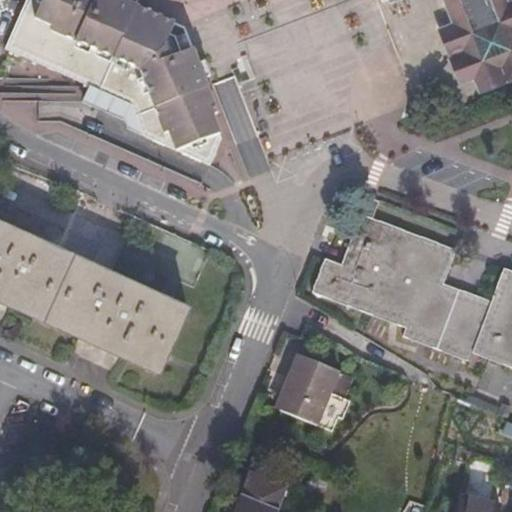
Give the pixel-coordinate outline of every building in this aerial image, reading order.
[(29,0),(25,11),(54,25),(54,32),(143,71),(167,133),(171,131),(214,115),(220,112),(210,85),(189,28),(140,7),(124,0),(29,0)] [(511,0),(452,0),(460,22),(444,27),(463,80),(480,74),(486,89),(511,80),(511,0)] [(54,25),(25,11),(8,48),(132,103),(144,135),(178,150),(171,131),(167,133),(143,71),(54,32),(54,25)] [(171,131),(178,150),(222,135),(214,115),(171,131)] [(222,135),(178,150),(211,164),(222,138),(222,135)] [(511,271),(497,266),(486,298),(464,291),(437,280),(449,247),(349,211),(337,246),(349,250),(342,268),(315,258),(303,292),(398,325),(395,334),(463,359),(467,349),(511,365),(511,271)] [(0,310),(156,381),(186,315),(0,230),(0,310)] [(324,397),(335,376),(291,359),(279,387),(284,390),(274,413),(311,430),(312,429),(329,436),(336,422),(340,424),(347,406),(324,397)] [(226,511),(274,511),(282,491),(241,475),(226,511)] [(321,511),(328,491),(307,485),(302,507),(321,511)] [(505,511),(507,506),(466,498),(462,511),(505,511)]
